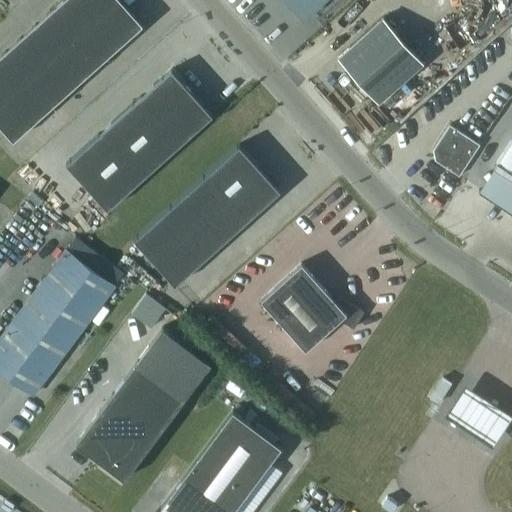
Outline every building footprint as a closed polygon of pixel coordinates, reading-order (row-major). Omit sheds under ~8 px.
[(121,0),(61,0),(0,55),(0,123),(13,138),(142,23),(121,0)] [(287,0),(303,17),(321,0),(287,0)] [(378,102),(423,61),(383,16),(338,57),(378,102)] [(66,162),(107,209),(213,114),(171,68),(66,162)] [(449,124),(435,145),(444,151),(438,161),(457,174),(473,150),(474,151),(479,144),(449,124)] [(280,189),(239,143),(133,238),(175,284),(280,189)] [(281,231),(321,195),(314,188),(275,224),(281,231)] [(0,368),(33,393),(114,284),(66,248),(0,336),(0,368)] [(301,262),(260,298),(305,349),(339,319),(353,327),(364,310),(344,298),(339,303),(301,262)] [(145,292),(131,312),(150,326),(164,306),(145,292)] [(136,361),(75,441),(124,478),(184,397),(211,362),(162,326),(136,361)] [(429,396),(438,402),(450,382),(442,376),(429,396)] [(509,419),(462,389),(442,420),(489,450),(509,419)] [(232,409),(155,511),(230,511),(281,445),(232,409)]
